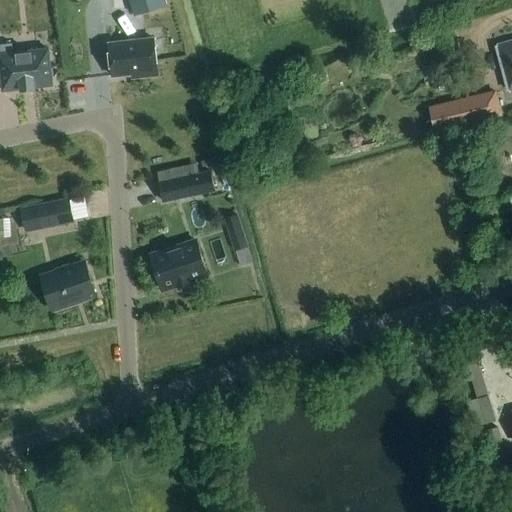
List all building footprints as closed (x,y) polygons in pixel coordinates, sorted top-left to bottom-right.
[(165,0),(130,0),(135,15),(167,6),(165,0)] [(384,0),(390,22),(414,16),(409,0),(384,0)] [(511,39),(498,43),(511,90),(511,89),(511,39)] [(50,50),(15,53),(14,43),(0,45),(1,55),(4,91),(53,86),(50,50)] [(142,77),(142,81),(159,80),(158,44),(112,46),(113,78),(142,77)] [(474,96),(431,107),(434,118),(437,130),(437,131),(437,132),(446,129),(464,125),(481,121),(480,120),(477,109),(474,96)] [(217,190),(213,169),(160,180),(165,201),(217,190)] [(490,171),(478,181),(486,191),(498,180),(490,171)] [(70,199),(39,207),(43,226),(74,219),(70,199)] [(238,214),(226,218),(237,250),(248,247),(250,246),(240,213),(238,214)] [(152,255),(163,289),(179,284),(180,287),(191,283),(190,280),(209,274),(198,240),(152,255)] [(59,270),(44,275),(55,309),(96,295),(85,262),(72,266),(70,265),(60,268),(59,270)] [(461,337),(464,347),(485,340),(482,331),(461,337)] [(491,396),(476,347),(464,351),(487,424),(497,421),(489,396),(491,396)] [(499,426),(487,430),(494,453),(506,449),(499,426)]
